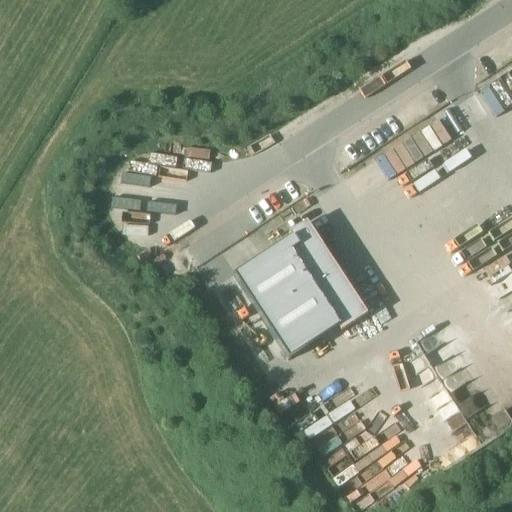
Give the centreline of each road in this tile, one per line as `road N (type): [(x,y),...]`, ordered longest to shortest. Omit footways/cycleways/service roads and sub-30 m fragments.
road 1 (unclassified): [(511,8),(246,180),(187,195)]
road 2 (unclassified): [(187,195),(178,178),(152,168),(133,175),(120,202),(131,226),(157,235),(181,221),(187,204)]
